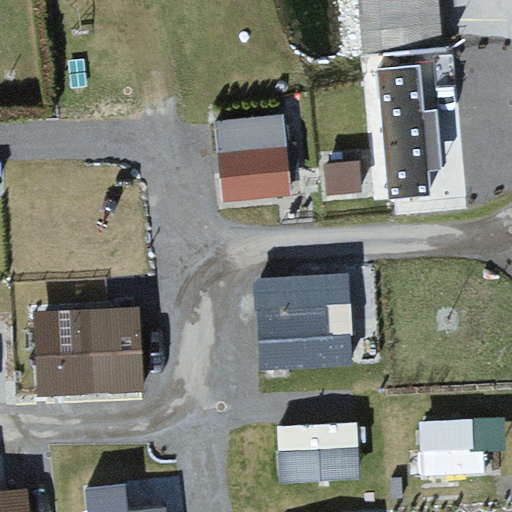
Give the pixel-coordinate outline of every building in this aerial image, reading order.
[(463,117),(453,0),(353,0),(369,123),(463,117)] [(294,188),(291,107),(220,110),(222,190),(294,188)] [(356,356),(353,263),(257,266),(260,360),(356,356)] [(37,302),(40,387),(147,383),(144,299),(37,302)] [(490,410),(424,414),(427,473),(493,470),(490,410)] [(280,418),(284,474),(366,469),(363,413),(280,418)] [(169,511),(167,493),(131,497),(129,473),(87,478),(90,511),(169,511)] [(0,511),(33,511),(35,482),(0,480),(0,511)]
